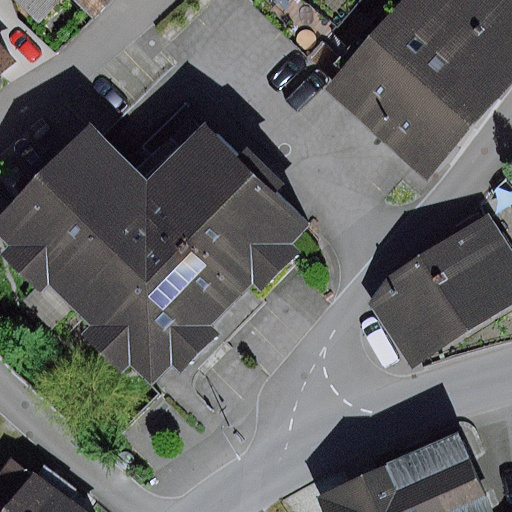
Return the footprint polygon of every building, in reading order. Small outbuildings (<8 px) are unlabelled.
[(75,0),(96,19),(113,0),(75,0)] [(511,81),(511,0),(297,0),(330,28),(355,0),(381,0),(391,9),(321,87),(425,179),(511,81)] [(0,70),(9,62),(0,52),(0,70)] [(139,180),(86,128),(0,214),(0,242),(146,387),(304,228),(197,122),(139,180)] [(398,287),(370,305),(410,368),(511,304),(511,253),(486,212),(389,273),(398,287)] [(487,511),(451,434),(311,498),(317,511),(487,511)] [(0,489),(13,499),(2,511),(88,511),(13,455),(0,472),(0,489)]
